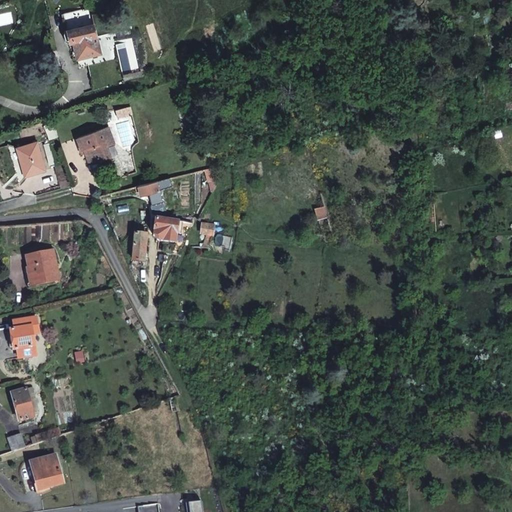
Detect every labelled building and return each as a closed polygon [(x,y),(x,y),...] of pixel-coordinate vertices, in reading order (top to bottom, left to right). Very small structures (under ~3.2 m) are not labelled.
[(64,22),(92,15),(91,8),(62,15),(64,22)] [(109,12),(92,15),(94,25),(97,37),(113,33),(109,12)] [(64,22),(66,31),(94,25),(92,15),(64,22)] [(97,37),(94,25),(66,31),(64,34),(66,42),(70,43),(73,43),(77,59),(86,57),(100,53),(97,37)] [(86,57),(77,59),(79,67),(88,65),(86,57)] [(131,107),(117,111),(119,119),(134,115),(131,107)] [(84,148),(85,150),(88,161),(97,159),(98,160),(109,158),(107,146),(114,145),(109,127),(77,136),(81,149),(84,148)] [(75,137),(79,152),(85,150),(84,148),(81,149),(77,136),(75,137)] [(18,148),(25,176),(45,171),(37,143),(18,148)] [(117,155),(114,145),(107,146),(109,158),(117,155)] [(138,186),(139,190),(140,194),(159,189),(157,181),(138,186)] [(156,218),(154,230),(163,232),(162,240),(175,242),(178,221),(156,218)] [(214,226),(202,225),(200,234),(212,236),(214,226)] [(162,240),(163,232),(154,230),(154,234),(155,238),(158,239),(159,240),(162,240)] [(144,261),(145,234),(135,233),(133,260),(144,261)] [(57,279),(53,267),(57,266),(53,249),(27,255),(35,285),(57,279)] [(39,328),(37,317),(30,318),(31,327),(32,329),(39,328)] [(15,321),(16,329),(31,327),(30,318),(15,321)] [(11,330),(12,333),(14,347),(14,350),(18,349),(35,346),(33,335),(32,329),(31,327),(16,329),(11,330)] [(35,346),(18,349),(20,358),(36,355),(35,346)] [(12,394),(20,421),(35,417),(28,389),(12,394)] [(186,396),(182,395),(176,397),(179,406),(189,403),(186,396)] [(40,435),(36,436),(38,442),(47,439),(61,435),(59,428),(40,435)] [(12,450),(20,448),(18,442),(15,436),(8,438),(12,450)] [(64,484),(57,455),(50,458),(54,486),(64,484)] [(32,462),(39,489),(54,486),(50,458),(32,462)] [(203,511),(202,502),(188,504),(189,511),(203,511)] [(160,511),(159,503),(138,506),(139,511),(160,511)]
